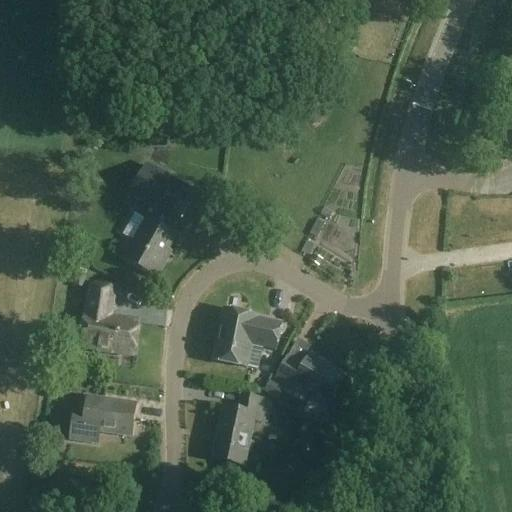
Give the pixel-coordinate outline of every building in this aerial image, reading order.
[(179,206),(147,188),(139,202),(154,210),(148,220),(148,219),(124,262),(156,279),(166,261),(163,260),(177,236),(165,229),(171,219),(171,220),(179,206)] [(375,278),(375,259),(364,259),(364,278),(375,278)] [(113,291),(89,288),(85,316),(83,316),(78,351),(133,359),(138,324),(109,320),(113,291)] [(256,318),(223,311),(212,362),(247,369),(247,368),(256,370),(261,349),(275,352),(281,326),(256,320),(256,318)] [(326,365),(310,356),(302,371),(286,362),(275,382),(292,391),(295,386),(330,406),(346,379),(325,367),(326,365)] [(269,403),(242,397),(239,411),(224,408),(213,462),(244,468),(253,424),(264,426),(269,403)] [(136,406),(87,399),(85,414),(74,412),(70,442),(99,447),(101,435),(131,439),(136,406)]
